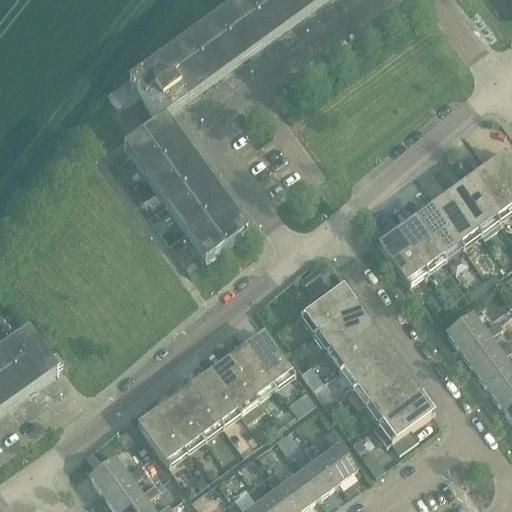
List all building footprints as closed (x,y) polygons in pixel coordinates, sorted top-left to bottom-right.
[(249,0),(219,22),(246,60),(291,27),(271,0),(249,0)] [(271,0),(291,27),(329,0),(271,0)] [(174,54),(201,92),(246,60),(219,22),(174,54)] [(108,102),(113,109),(119,117),(139,102),(156,125),(201,92),(174,54),(108,102)] [(124,155),(205,268),(242,241),(161,128),(124,155)] [(511,170),(506,162),(487,176),(511,209),(511,170)] [(511,209),(487,176),(470,189),(498,228),(511,217),(511,209)] [(470,189),(452,201),(481,241),(498,228),(470,189)] [(452,201),(434,215),(463,254),(481,241),(452,201)] [(434,215),(416,228),(445,267),(463,254),(434,215)] [(416,228),(399,241),(427,280),(445,267),(416,228)] [(399,241),(380,254),(408,293),(427,280),(399,241)] [(226,258),(229,263),(234,260),(231,255),(226,258)] [(301,285),(309,295),(324,284),(316,274),(301,285)] [(493,277),(484,284),(489,290),(498,284),(493,277)] [(339,295),(299,323),(313,342),(352,314),(339,295)] [(352,314),(313,342),(326,360),(365,332),(352,314)] [(445,337),(457,354),(483,335),(470,318),(445,337)] [(483,335),(457,354),(470,371),(495,352),(488,342),(502,333),(497,326),(483,335)] [(365,332),(326,360),(338,378),(378,349),(365,332)] [(0,357),(0,413),(55,374),(29,337),(0,357)] [(267,343),(248,356),(277,395),(295,382),(267,343)] [(495,352),(470,371),(482,387),(508,369),(503,362),(511,355),(511,346),(511,345),(497,355),(495,352)] [(378,349),(338,378),(351,396),(391,367),(378,349)] [(248,356),(230,369),(259,408),(277,395),(248,356)] [(391,367),(351,396),(364,413),(404,385),(391,367)] [(230,369),(212,382),(241,421),(248,431),(265,418),(259,408),(230,369)] [(508,369),(482,387),(494,404),(511,391),(511,374),(508,369)] [(212,382),(195,395),(223,434),(241,421),(212,382)] [(404,385),(364,413),(377,431),(417,403),(404,385)] [(511,391),(494,404),(506,421),(511,416),(511,391)] [(195,395),(177,408),(205,447),(223,434),(195,395)] [(417,403),(377,431),(391,450),(398,460),(418,446),(410,436),(430,421),(417,403)] [(297,404),(288,411),(297,423),(306,417),(297,404)] [(338,407),(327,415),(333,424),(345,416),(338,407)] [(177,408),(159,421),(187,460),(205,447),(177,408)] [(159,421),(140,434),(169,474),(187,460),(159,421)] [(269,427),(261,432),(267,440),(274,434),(269,427)] [(308,452),(337,491),(357,477),(339,452),(342,450),(331,435),(324,440),(334,454),(322,463),(312,449),(308,452)] [(289,466),(318,505),(337,491),(308,452),(305,454),(315,468),(303,477),(293,463),(289,466)] [(375,478),(384,474),(377,459),(368,463),(375,478)] [(89,482),(104,502),(143,474),(140,470),(127,479),(115,463),(89,482)] [(269,480),(292,511),(308,511),(318,505),(289,466),(285,468),(295,482),(283,491),(273,477),(269,480)] [(143,474),(104,502),(111,511),(130,511),(157,493),(154,489),(141,498),(132,486),(145,477),(143,474)] [(195,484),(195,488),(199,494),(207,488),(201,479),(195,484)] [(250,494),(263,511),(292,511),(269,480),(266,482),(276,497),(264,505),(254,491),(250,494)] [(157,493),(130,511),(170,511),(168,509),(163,511),(150,511),(146,506),(159,497),(157,493)] [(231,508),(233,511),(263,511),(250,494),(231,508)]
